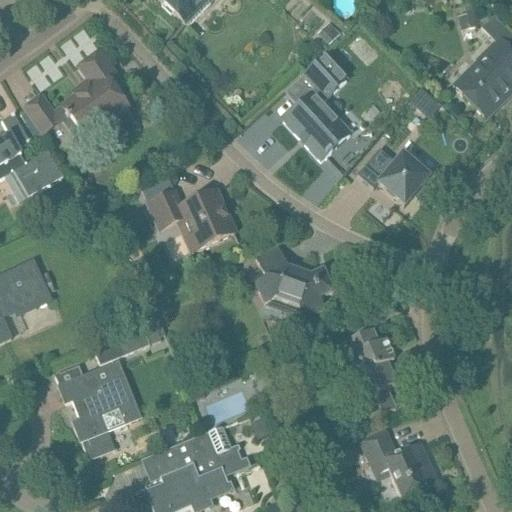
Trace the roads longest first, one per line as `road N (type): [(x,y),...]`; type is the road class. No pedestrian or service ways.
road 1 (residential): [(435,264),(381,249),(305,211),(99,0)]
road 2 (residential): [(492,511),(430,353),(435,264)]
road 3 (residential): [(435,264),(468,201),(511,157)]
